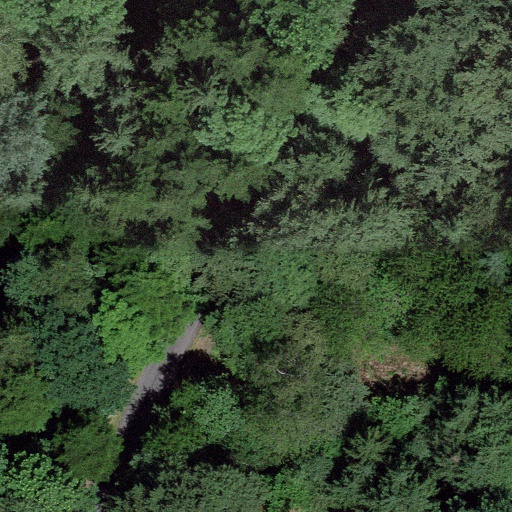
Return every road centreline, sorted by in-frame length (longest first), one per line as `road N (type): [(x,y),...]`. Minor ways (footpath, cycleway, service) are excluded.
road 1 (unclassified): [(88,511),(275,86),(326,0)]
road 2 (track): [(0,196),(77,0)]
